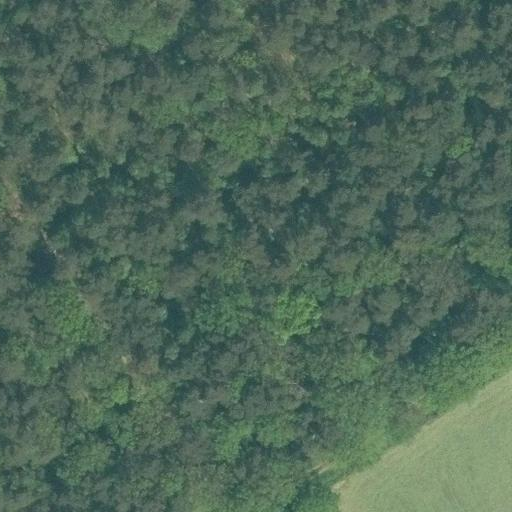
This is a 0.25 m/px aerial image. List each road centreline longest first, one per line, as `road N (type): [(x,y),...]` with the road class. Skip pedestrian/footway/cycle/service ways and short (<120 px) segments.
road 1 (track): [(0,173),(225,511)]
road 2 (track): [(248,511),(511,336)]
